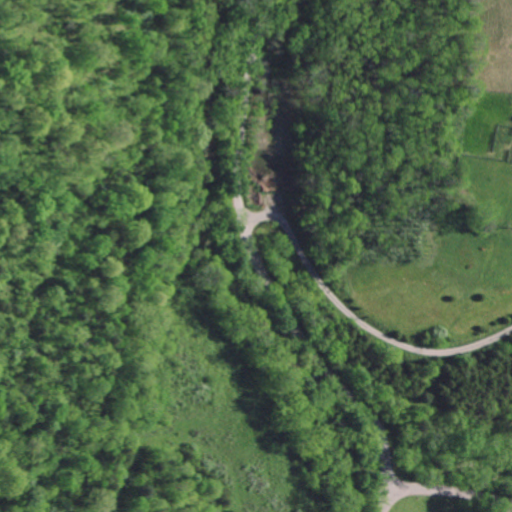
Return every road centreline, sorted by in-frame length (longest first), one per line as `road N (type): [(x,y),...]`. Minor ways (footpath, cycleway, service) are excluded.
road 1 (residential): [(380,511),(377,429),(306,348),(239,218),(247,114),(280,0)]
road 2 (residential): [(511,506),(383,489)]
